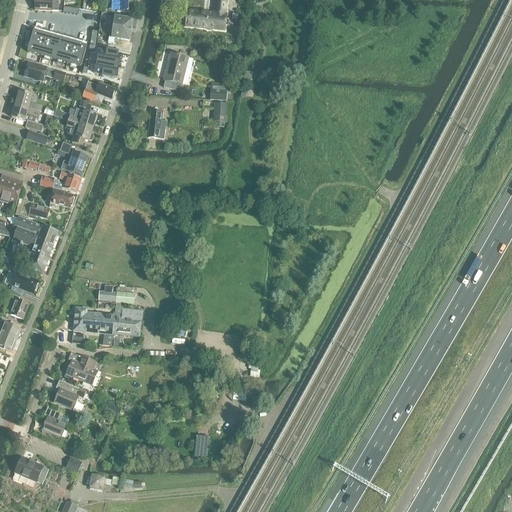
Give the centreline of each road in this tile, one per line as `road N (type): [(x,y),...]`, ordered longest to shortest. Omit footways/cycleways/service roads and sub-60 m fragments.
road 1 (unclassified): [(229,511),(503,0)]
road 2 (motorway): [(511,217),(341,511)]
road 3 (residential): [(136,352),(61,346),(26,432),(0,421)]
road 4 (motorway): [(419,511),(511,353)]
